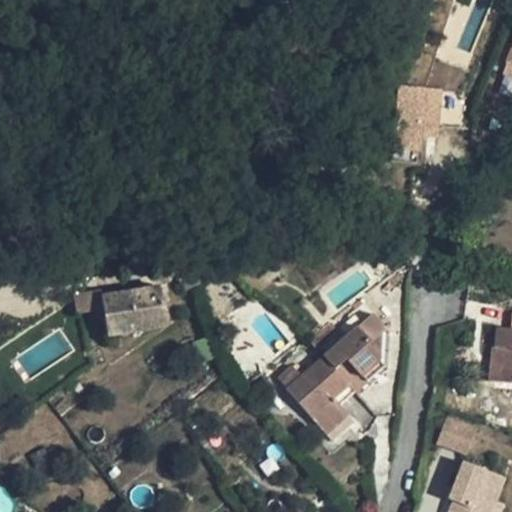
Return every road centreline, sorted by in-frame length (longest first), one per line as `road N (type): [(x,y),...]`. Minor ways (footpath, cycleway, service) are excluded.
road 1 (residential): [(391,511),(415,402),(417,241)]
road 2 (residential): [(511,146),(447,193),(417,241)]
